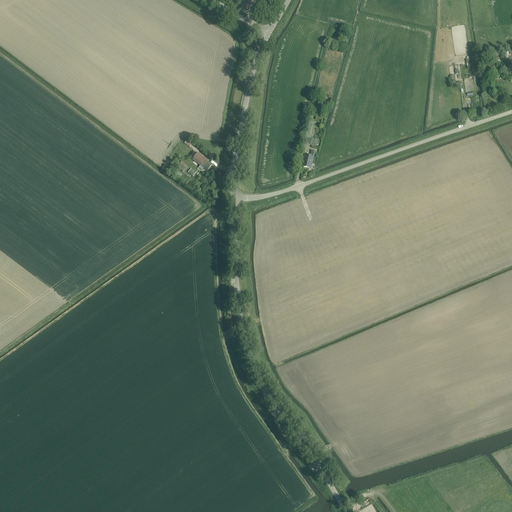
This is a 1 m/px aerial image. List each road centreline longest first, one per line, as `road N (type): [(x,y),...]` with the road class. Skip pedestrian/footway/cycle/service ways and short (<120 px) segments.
road 1 (unclassified): [(234,198),(236,295),(247,349),(264,390),(345,511)]
road 2 (unclassified): [(234,198),(299,186),(511,111)]
road 3 (unclassified): [(268,34),(244,108),(234,198)]
